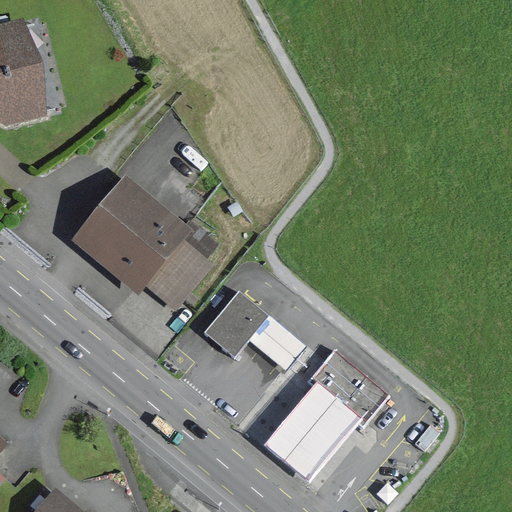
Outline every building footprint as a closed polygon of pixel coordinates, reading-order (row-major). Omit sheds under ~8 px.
[(0,123),(5,126),(47,116),(44,63),(23,18),(0,23),(0,123)] [(219,245),(206,234),(207,233),(200,227),(199,228),(189,220),(186,224),(126,174),(71,240),(139,296),(146,287),(176,311),(214,264),(208,259),(219,245)] [(243,211),(237,201),(228,207),(234,217),(243,211)] [(286,372),(307,347),(239,291),(204,333),(235,359),(250,342),(286,372)] [(309,486),(358,426),(364,431),(392,397),(333,349),(305,383),(310,387),(261,447),(309,486)] [(257,403),(280,421),(305,390),(282,372),(257,403)] [(441,436),(432,429),(416,449),(425,456),(441,436)] [(0,453),(9,443),(0,435),(0,453)] [(396,495),(384,486),(375,498),(387,507),(396,495)] [(91,511),(89,509),(86,511),(84,511),(56,488),(35,511),(91,511)]
